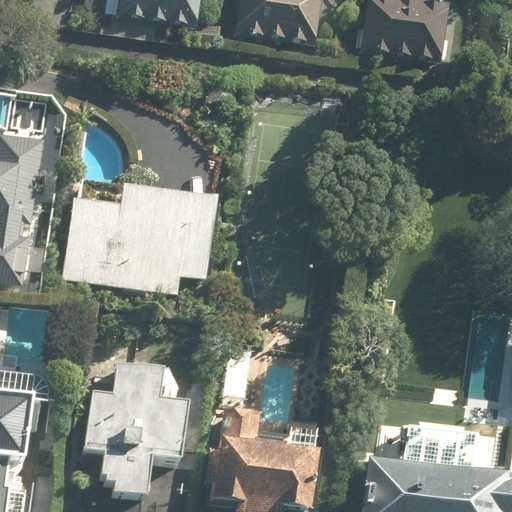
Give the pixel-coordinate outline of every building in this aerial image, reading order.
[(90,0),(87,33),(110,35),(111,20),(199,30),(201,0),(90,0)] [(321,0),(236,0),(233,38),(317,45),(321,0)] [(449,6),(400,0),(365,0),(359,53),(442,63),(449,6)] [(0,285),(23,289),(45,145),(2,139),(3,132),(0,131),(0,285)] [(208,286),(217,201),(121,191),(120,200),(69,195),(60,286),(180,297),(181,283),(208,286)] [(226,354),(221,399),(243,401),(248,356),(226,354)] [(183,467),(188,407),(167,406),(169,374),(114,370),(112,399),(88,398),(84,458),(101,459),(99,484),(104,484),(104,490),(112,491),(111,504),(151,507),(154,465),(183,467)] [(0,463),(26,467),(34,407),(0,402),(0,463)] [(249,488),(279,492),(275,511),(315,511),(323,458),(253,448),(257,418),(222,413),(213,506),(246,511),(249,488)] [(353,511),(511,511),(511,477),(360,458),(353,511)] [(0,511),(22,511),(24,496),(11,495),(12,474),(0,473),(0,511)]
